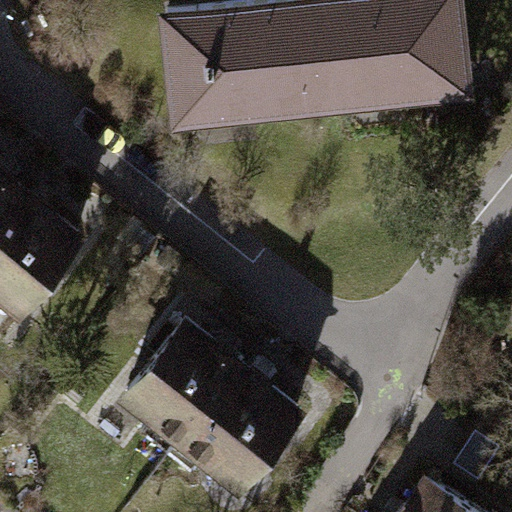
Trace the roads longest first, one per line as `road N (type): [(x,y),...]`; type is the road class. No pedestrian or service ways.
road 1 (residential): [(394,357),(0,52)]
road 2 (residential): [(511,206),(394,357)]
road 3 (residential): [(394,357),(305,511)]
